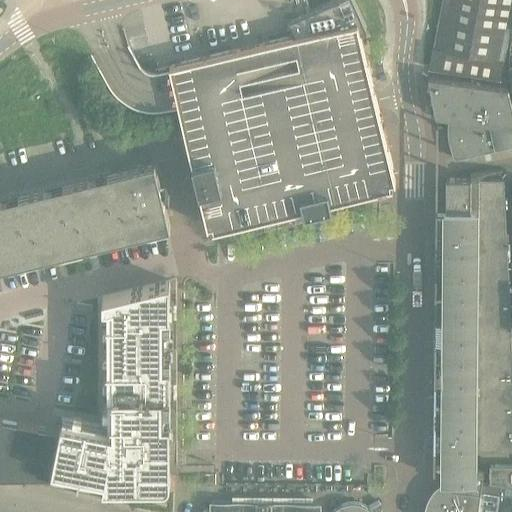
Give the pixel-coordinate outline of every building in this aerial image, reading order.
[(294,37),(170,67),(174,86),(206,216),(208,222),(213,221),(215,228),(216,228),(219,227),(239,222),(242,222),(242,221),(245,220),(245,221),(249,220),(268,215),(269,215),(272,215),(272,214),(275,213),(275,214),(278,213),(278,212),(298,208),(301,207),(304,206),(304,207),(308,206),(308,205),(317,203),(328,200),(328,201),(331,200),(364,192),(367,191),(387,186),(387,187),(390,186),(390,185),(391,185),(389,178),(395,177),(393,171),(394,171),(378,103),(360,31),(367,28),(354,0),(335,0),(287,23),(294,37)] [(511,0),(443,0),(430,68),(500,82),(504,61),(505,62),(511,32),(511,31),(511,0)] [(491,149),(511,143),(511,103),(508,88),(428,77),(434,105),(433,114),(436,114),(436,116),(439,116),(439,114),(449,114),(449,120),(448,127),(449,137),(450,146),(453,153),(455,159),(457,158),(455,156),(461,155),(461,157),(489,151),(489,148),(491,148),(491,149)] [(0,267),(99,244),(171,227),(166,207),(169,207),(170,207),(170,193),(163,194),(155,162),(0,199),(0,267)] [(436,321),(436,340),(435,340),(435,342),(436,342),(436,362),(435,362),(435,364),(436,364),(436,383),(435,383),(435,385),(436,385),(436,405),(435,405),(435,407),(436,407),(436,434),(436,460),(436,471),(442,471),(442,480),(447,481),(451,481),(453,467),(477,470),(477,462),(477,450),(511,450),(511,340),(504,180),(472,179),(472,175),(503,171),(503,170),(471,175),(471,179),(446,179),(446,211),(436,211),(436,213),(437,213),(437,232),(435,232),(435,235),(437,235),(437,254),(435,254),(435,256),(437,256),(436,275),(435,275),(435,278),(436,278),(436,297),(435,297),(435,299),(436,299),(436,319),(435,318),(435,321),(436,321)] [(61,430),(54,463),(107,472),(106,481),(120,481),(165,481),(167,481),(167,480),(168,479),(169,479),(169,478),(169,476),(169,419),(160,420),(161,393),(171,393),(170,282),(103,297),(104,305),(115,304),(115,429),(63,420),(61,430)] [(0,476),(24,477),(24,479),(25,479),(26,474),(52,475),(54,463),(61,430),(51,428),(0,418),(0,476)] [(511,466),(489,466),(489,484),(511,484),(511,466)] [(476,511),(482,471),(477,470),(453,467),(451,481),(451,485),(446,482),(436,490),(435,492),(433,493),(432,494),(430,498),(428,502),(426,506),(425,510),(424,511),(476,511)] [(436,471),(436,490),(446,482),(451,485),(451,481),(447,481),(442,480),(442,471),(436,471)] [(477,511),(497,511),(498,506),(504,507),(511,502),(511,499),(511,498),(511,488),(500,487),(482,484),(477,511)] [(204,509),(203,511),(315,511),(316,502),(210,501),(210,510),(204,509)] [(382,511),(382,502),(370,509),(366,506),(362,504),(357,503),(352,502),(347,503),(343,505),(342,505),(341,506),(339,507),(337,508),(335,510),(334,511),(333,511),(382,511)]
